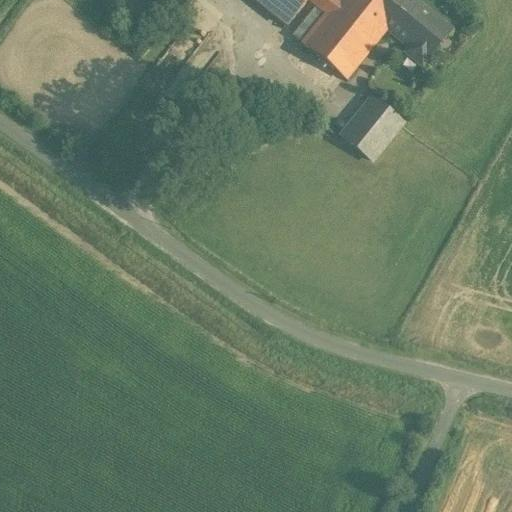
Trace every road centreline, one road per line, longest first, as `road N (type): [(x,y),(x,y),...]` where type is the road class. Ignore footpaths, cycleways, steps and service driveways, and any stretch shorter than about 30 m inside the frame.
road 1 (unclassified): [(455,383),(279,316),(0,122)]
road 2 (unclassified): [(402,511),(455,383)]
